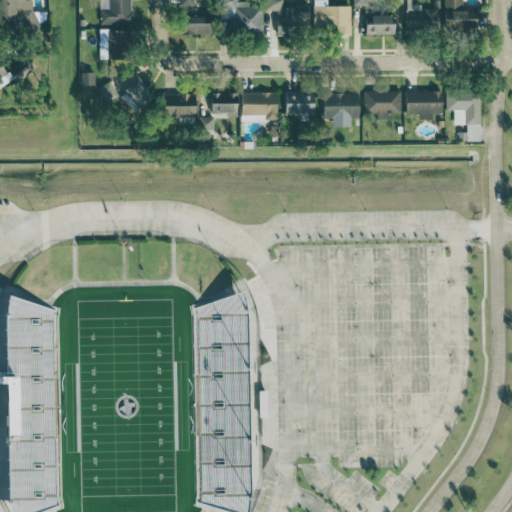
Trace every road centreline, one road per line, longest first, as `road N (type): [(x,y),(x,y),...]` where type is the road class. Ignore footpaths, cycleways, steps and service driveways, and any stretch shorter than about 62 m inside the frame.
road 1 (residential): [(509,60),(497,75),(492,148),(497,367),(488,416),(466,462),(427,511)]
road 2 (residential): [(489,511),(511,482),(509,60)]
road 3 (residential): [(157,0),(158,48),(177,65),(511,59)]
